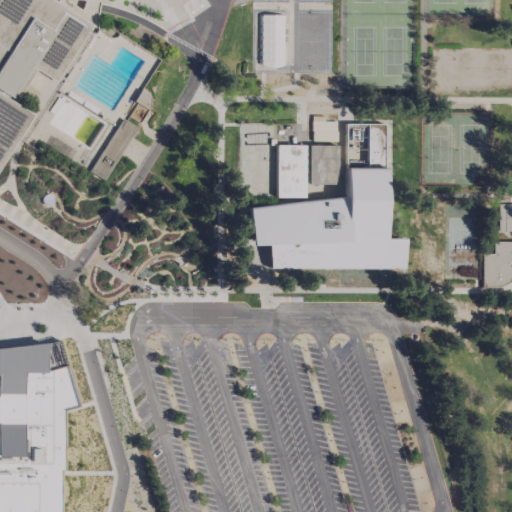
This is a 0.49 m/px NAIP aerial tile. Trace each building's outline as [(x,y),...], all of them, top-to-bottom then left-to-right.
[(15,104),(36,70),(55,82),(91,25),(52,0),(0,0),(0,163),(31,114),(15,104)] [(259,14),(283,15),(282,64),(270,67),(258,64),(259,14)] [(323,116),(311,116),(311,140),(335,141),(335,128),(332,128),(333,122),(323,121),(323,116)] [(121,119),(135,128),(102,181),(88,172),(121,119)] [(303,145),(274,145),(274,197),(303,197),(303,145)] [(248,209),(248,243),(259,243),(270,243),(270,267),(383,268),(383,236),(384,169),(345,169),(345,198),(341,198),(248,209)] [(511,231),(511,203),(496,204),(497,232),(511,231)] [(511,241),(491,241),(491,252),(481,252),(481,285),(511,285),(511,241)] [(0,511),(60,511),(64,408),(78,403),(57,338),(45,342),(0,347),(0,511)]
